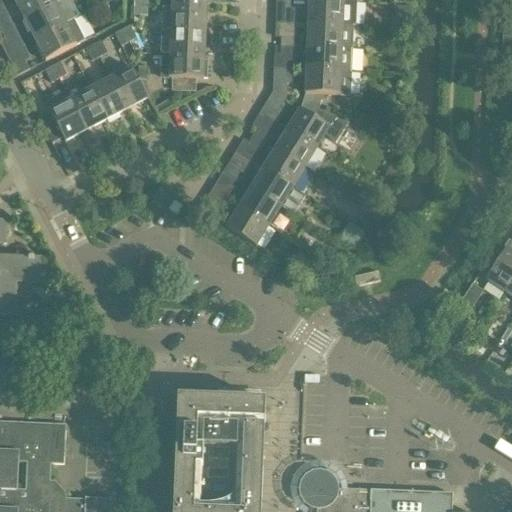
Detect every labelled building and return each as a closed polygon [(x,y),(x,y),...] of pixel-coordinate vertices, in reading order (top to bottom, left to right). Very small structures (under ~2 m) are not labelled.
[(24,21),(64,0),(14,0),(13,0),(24,21)] [(64,0),(24,21),(35,41),(74,21),(78,19),(68,0),(64,0)] [(134,0),(134,8),(148,9),(148,0),(134,0)] [(171,0),(171,10),(206,11),(206,0),(171,0)] [(276,2),(276,10),(290,11),(290,2),(276,2)] [(357,5),(343,4),(308,3),(307,25),(342,27),(353,27),(356,27),(357,5)] [(411,8),(392,7),(391,28),(410,29),(411,8)] [(148,17),(148,9),(134,8),(133,17),(148,17)] [(171,10),(162,9),(162,33),(205,34),(206,11),(171,10)] [(0,23),(0,32),(0,33),(13,27),(9,19),(0,23)] [(85,42),(74,21),(35,41),(45,62),(85,42)] [(353,27),(342,27),(307,25),(306,49),(341,50),(352,51),(353,27)] [(5,41),(17,34),(13,27),(0,33),(5,41)] [(129,44),(137,40),(130,27),(122,32),(129,44)] [(503,28),(502,39),(511,39),(511,29),(505,29),(503,28)] [(129,44),(122,32),(114,36),(121,48),(129,44)] [(161,55),(169,56),(204,57),(205,34),(162,33),(161,55)] [(511,38),(511,39),(502,39),(501,63),(504,63),(511,62),(511,38)] [(280,48),(294,49),(295,40),(281,39),(280,48)] [(93,47),(100,59),(108,55),(101,42),(93,47)] [(100,59),(93,47),(85,51),(92,63),(100,59)] [(280,56),(294,57),(294,49),(280,48),(280,56)] [(352,51),(341,50),(306,49),(305,71),(340,73),(351,73),(352,51)] [(169,56),(161,55),(160,69),(164,70),(163,80),(203,81),(204,57),(169,56)] [(17,78),(29,71),(25,63),(12,69),(17,78)] [(67,76),(60,64),(52,68),(59,80),(67,76)] [(45,72),(52,84),(59,80),(52,68),(45,72)] [(132,70),(111,81),(127,111),(148,100),(132,70)] [(351,73),(340,73),(305,71),(304,96),(305,96),(302,104),(319,109),(323,96),(350,97),(351,73)] [(91,91),(107,122),(127,111),(111,81),(91,91)] [(286,99),(287,86),(273,85),(272,94),(286,99)] [(91,91),(71,102),(87,133),(107,122),(91,91)] [(70,102),(67,96),(62,99),(59,93),(43,102),(51,116),(39,122),(52,146),(63,140),(65,144),(87,133),(71,102),(70,102)] [(272,94),(267,103),(279,110),(286,99),(272,94)] [(300,111),(287,132),(318,150),(326,138),(336,144),(348,125),(324,115),(318,113),(319,109),(302,104),(300,111)] [(269,137),(257,130),(253,137),(265,145),(269,137)] [(305,170),(318,150),(287,132),(275,151),(305,170)] [(248,145),(260,152),(265,145),(253,137),(248,145)] [(263,171),(292,189),(293,189),(305,170),(275,151),(263,171)] [(240,173),(228,166),(223,173),(235,181),(240,173)] [(281,209),(293,189),(292,189),(263,171),(251,190),(281,209)] [(219,181),(231,188),(235,181),(223,173),(219,181)] [(251,190),(238,210),(268,228),(281,209),(251,190)] [(356,196),(353,202),(362,207),(365,202),(356,196)] [(174,203),(168,211),(177,216),(182,208),(174,203)] [(204,217),(216,224),(221,216),(209,208),(204,217)] [(256,249),(268,228),(238,210),(226,230),(256,249)] [(360,229),(369,234),(374,225),(365,220),(360,229)] [(511,241),(486,282),(505,294),(511,283),(511,241)] [(0,316),(16,318),(17,309),(14,309),(16,282),(45,283),(46,272),(40,272),(41,259),(0,257),(0,316)] [(363,287),(372,285),(380,283),(378,276),(377,273),(354,279),(356,285),(356,288),(363,287)] [(458,313),(468,319),(483,295),(473,289),(458,313)] [(441,297),(449,302),(453,297),(444,292),(441,297)] [(511,333),(507,330),(501,340),(505,343),(511,333)] [(265,403),(203,401),(177,400),(172,511),(260,511),(262,473),(265,403)] [(60,505),(55,474),(63,473),(68,438),(0,428),(0,506),(1,507),(19,505),(25,467),(30,511),(27,511),(36,511),(36,508),(60,505)] [(438,485),(462,488),(466,457),(443,453),(438,485)] [(316,511),(451,511),(452,496),(338,491),(337,485),(333,478),(327,474),(319,472),(311,473),(305,477),(300,484),(298,491),(299,499),(303,506),(310,510),(316,511)]
